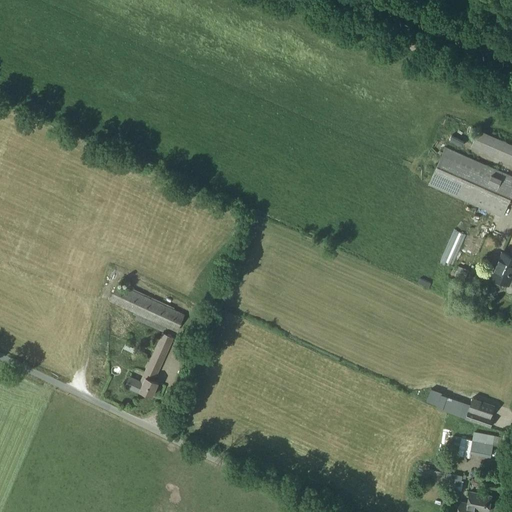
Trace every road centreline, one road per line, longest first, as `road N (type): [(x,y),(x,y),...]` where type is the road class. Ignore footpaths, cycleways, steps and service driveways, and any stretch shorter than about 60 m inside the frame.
road 1 (unclassified): [(84,397),(318,511)]
road 2 (unknown): [(306,0),(511,89)]
